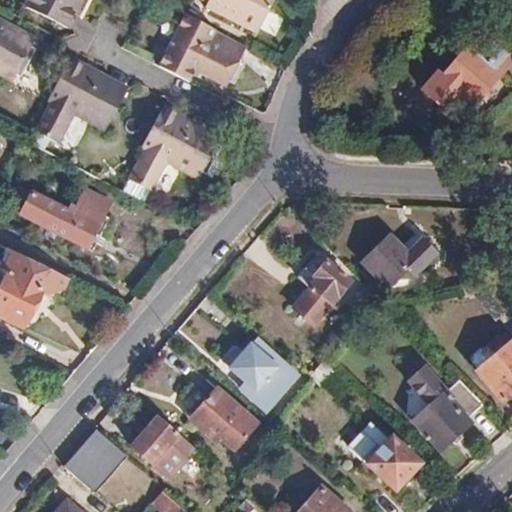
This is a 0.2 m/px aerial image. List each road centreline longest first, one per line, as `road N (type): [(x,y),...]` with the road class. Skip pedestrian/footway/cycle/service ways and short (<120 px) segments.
road 1 (residential): [(0,501),(258,195),(294,163)]
road 2 (residential): [(511,182),(323,176),(294,163)]
road 3 (residential): [(294,163),(287,147),(297,92),(367,0)]
